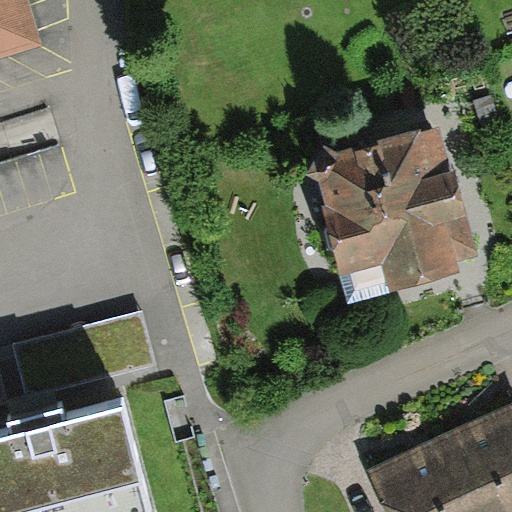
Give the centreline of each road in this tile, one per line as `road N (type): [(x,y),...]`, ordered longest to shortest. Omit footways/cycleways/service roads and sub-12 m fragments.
road 1 (residential): [(82,0),(99,224),(121,287),(267,471)]
road 2 (residential): [(267,471),(307,425),(388,377),(511,323)]
